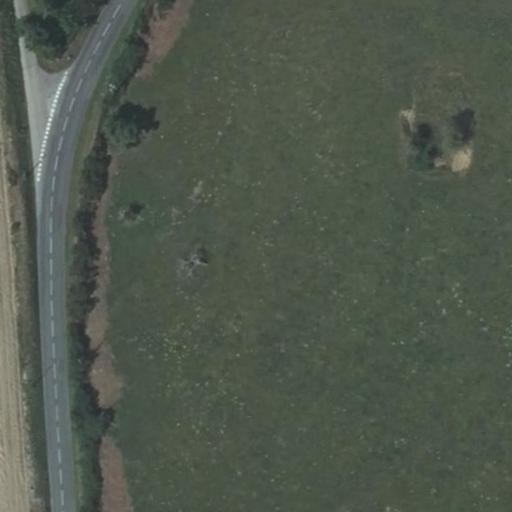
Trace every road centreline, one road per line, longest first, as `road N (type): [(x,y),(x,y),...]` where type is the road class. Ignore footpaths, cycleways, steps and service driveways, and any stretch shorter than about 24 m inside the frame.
road 1 (tertiary): [(61,133),(49,275),(63,511)]
road 2 (tertiary): [(122,0),(61,133)]
road 3 (unclassified): [(15,0),(26,76),(61,133)]
